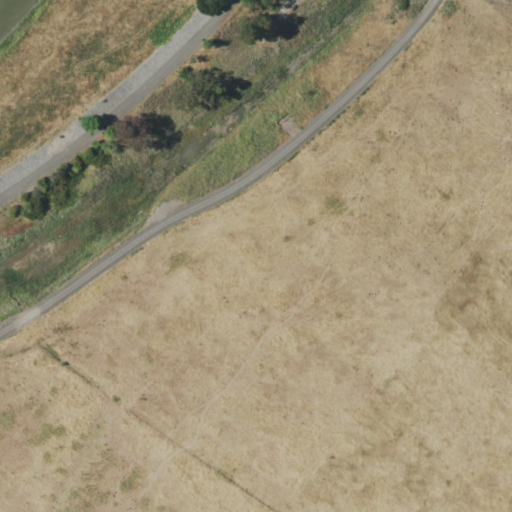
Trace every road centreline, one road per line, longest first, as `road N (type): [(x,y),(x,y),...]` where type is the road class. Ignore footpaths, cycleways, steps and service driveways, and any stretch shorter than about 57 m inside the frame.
road 1 (track): [(433,0),(390,61),(321,126),(245,184),(134,243),(0,335)]
road 2 (track): [(0,196),(150,84),(231,0)]
